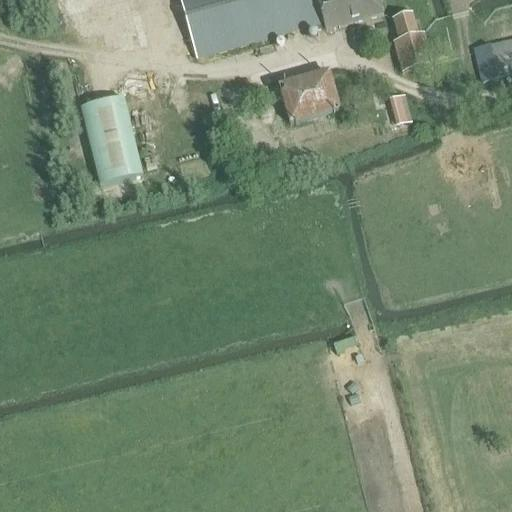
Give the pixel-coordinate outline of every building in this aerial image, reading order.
[(328,36),(385,20),(378,0),(325,0),(317,2),(316,0),(181,0),(199,63),(326,28),(328,36)] [(405,77),(432,69),(424,41),(418,43),(412,21),(396,26),(402,47),(397,48),(405,77)] [(499,84),(499,83),(511,79),(511,43),(491,49),(491,51),(476,54),(484,87),(499,84)] [(124,101),(81,112),(101,189),(144,179),(124,101)] [(251,180),(281,169),(269,133),(239,143),(251,180)]
